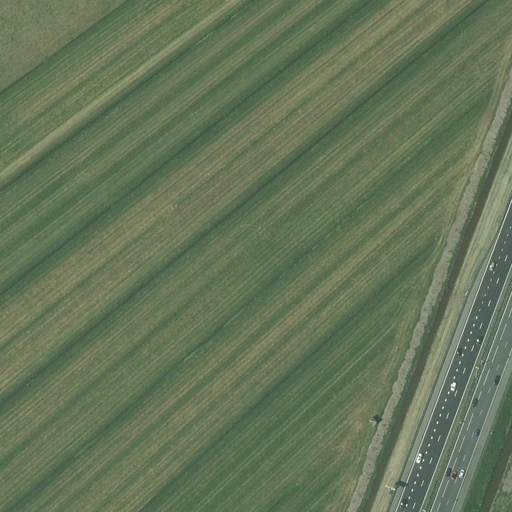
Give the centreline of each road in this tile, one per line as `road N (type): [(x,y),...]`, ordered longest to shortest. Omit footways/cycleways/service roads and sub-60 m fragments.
road 1 (motorway): [(511,243),(412,511)]
road 2 (motorway): [(440,511),(511,318)]
